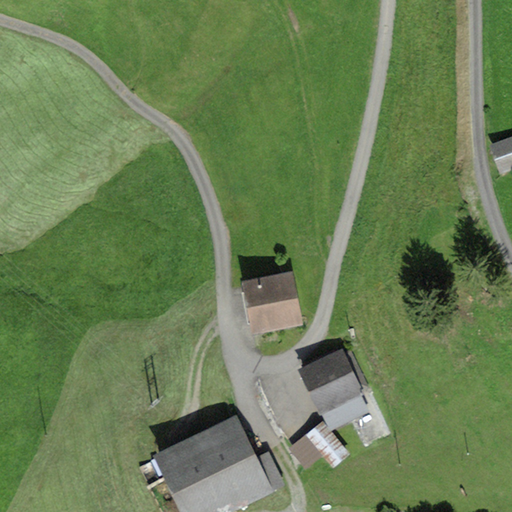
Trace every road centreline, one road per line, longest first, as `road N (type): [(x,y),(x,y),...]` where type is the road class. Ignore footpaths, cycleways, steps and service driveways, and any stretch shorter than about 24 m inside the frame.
road 1 (track): [(336,262),(319,223),(320,158),(299,54),(277,0)]
road 2 (unclassified): [(511,257),(480,157),(475,0)]
road 3 (track): [(297,511),(295,483),(254,420),(239,367)]
road 4 (track): [(173,438),(203,344),(228,309)]
